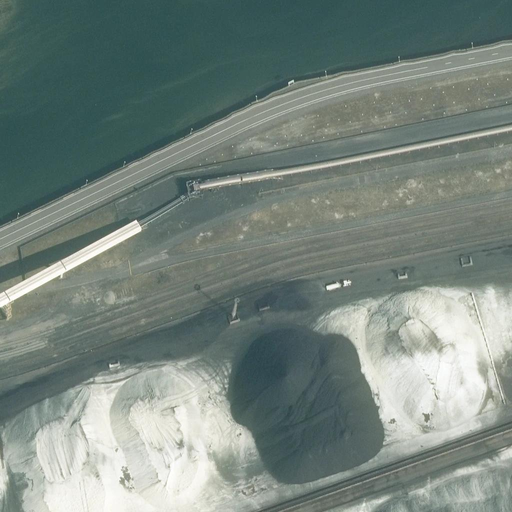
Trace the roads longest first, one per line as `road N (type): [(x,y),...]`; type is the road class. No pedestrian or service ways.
road 1 (unclassified): [(0,238),(296,100),(511,51)]
road 2 (unknown): [(511,235),(202,310),(0,399)]
